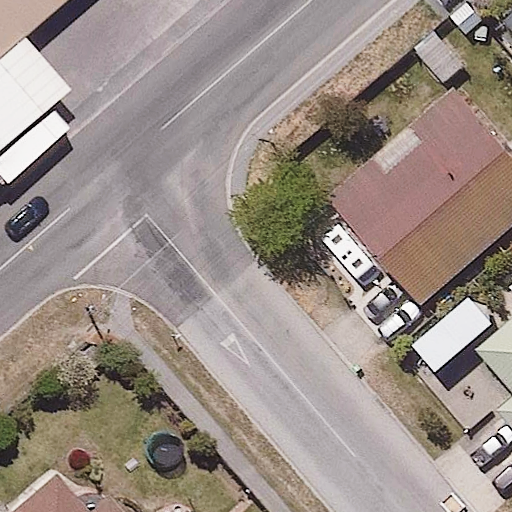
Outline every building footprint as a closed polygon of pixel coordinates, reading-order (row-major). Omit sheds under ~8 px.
[(0,0),(0,54),(15,41),(63,0),(0,0)] [(0,143),(57,95),(15,41),(0,54),(0,143)] [(511,232),(511,162),(434,81),(406,108),(393,95),(352,134),(365,147),(319,192),(432,309),(511,232)] [(511,322),(464,366),(511,417),(511,322)] [(155,511),(83,424),(0,493),(0,511),(155,511)]
